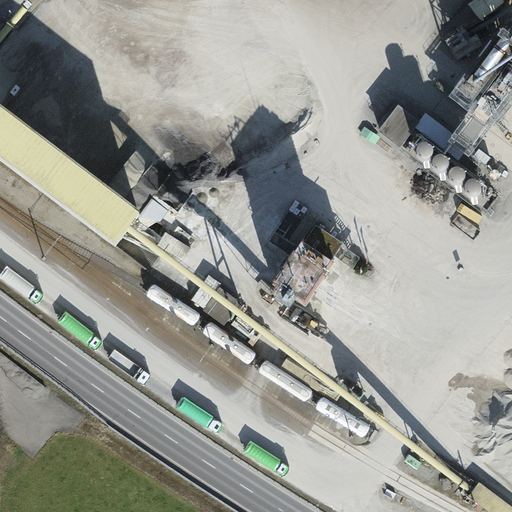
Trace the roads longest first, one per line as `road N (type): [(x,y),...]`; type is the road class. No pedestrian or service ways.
road 1 (unknown): [(439,0),(348,113),(341,150),(511,316)]
road 2 (secondary): [(0,308),(119,400),(297,511)]
